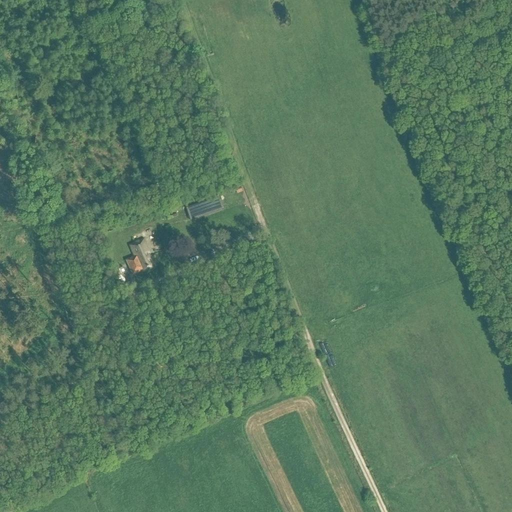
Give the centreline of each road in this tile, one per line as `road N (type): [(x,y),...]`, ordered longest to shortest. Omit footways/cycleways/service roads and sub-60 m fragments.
road 1 (track): [(383,511),(314,359),(177,0)]
road 2 (track): [(236,154),(34,228),(99,371)]
